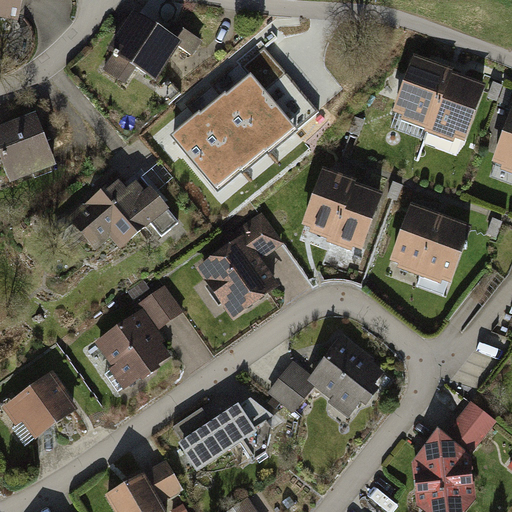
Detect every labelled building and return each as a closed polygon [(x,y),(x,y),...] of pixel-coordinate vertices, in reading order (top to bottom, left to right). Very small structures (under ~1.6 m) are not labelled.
[(0,0),(0,16),(16,21),(17,16),(21,0),(0,0)] [(166,35),(132,12),(106,51),(113,55),(102,71),(131,91),(141,74),(155,83),(178,49),(194,59),(204,43),(173,23),(166,35)] [(392,116),(428,130),(450,70),(435,64),(414,57),(392,116)] [(466,76),(450,70),(428,130),(427,134),(454,144),(455,140),(464,143),(486,83),(466,76)] [(252,75),(228,95),(273,150),(297,130),(252,75)] [(226,93),(200,114),(244,168),(245,169),(271,148),(226,93)] [(502,173),(511,176),(511,107),(492,164),(504,169),(502,173)] [(0,126),(0,155),(11,184),(59,165),(38,111),(0,126)] [(199,113),(172,134),(218,190),(244,168),(199,113)] [(66,220),(92,252),(109,239),(118,250),(149,225),(160,239),(178,224),(154,195),(172,181),(154,159),(123,184),(118,178),(66,220)] [(309,236),(330,245),(355,183),(342,178),(323,170),(300,227),(311,231),(309,236)] [(370,189),(355,183),(330,245),(351,253),(353,249),(362,253),(385,195),(370,189)] [(396,271),(419,280),(442,217),(426,211),(410,205),(389,264),(397,267),(396,271)] [(234,242),(194,269),(203,282),(200,284),(218,312),(222,310),(231,323),(282,289),(264,262),(284,249),(260,214),(229,235),(234,242)] [(457,222),(442,217),(419,280),(442,288),(443,284),(451,287),(472,227),(457,222)] [(141,310),(94,345),(111,368),(103,373),(121,398),(174,360),(156,335),(184,314),(164,287),(138,306),(141,310)] [(294,363),(269,397),(293,417),(315,391),(331,403),(329,406),(350,422),(359,410),(368,409),(380,394),(376,390),(386,376),(372,365),(375,362),(344,337),(313,379),(294,363)] [(54,372),(1,409),(14,428),(10,431),(24,449),(80,409),(54,372)] [(183,445),(179,447),(199,478),(241,448),(253,467),(267,458),(272,432),(267,423),(274,418),(252,400),(239,408),(212,426),(203,410),(174,430),(183,445)] [(439,433),(412,467),(415,510),(418,511),(469,511),(477,502),(471,458),(497,426),(472,406),(445,438),(439,433)] [(119,489),(103,499),(111,511),(163,511),(161,508),(184,493),(166,464),(144,477),(142,475),(119,489)] [(257,511),(250,501),(233,511),(257,511)]
